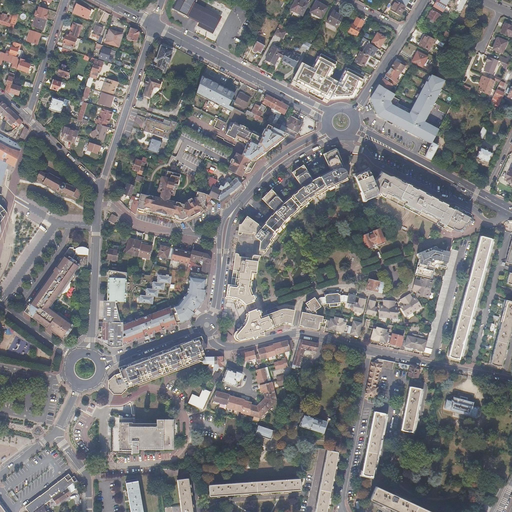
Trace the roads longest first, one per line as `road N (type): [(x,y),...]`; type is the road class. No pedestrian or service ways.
road 1 (residential): [(99,190),(154,26)]
road 2 (residential): [(342,511),(370,350)]
road 3 (unknown): [(353,436),(320,438),(309,455),(207,469)]
road 4 (residential): [(90,339),(99,190)]
road 5 (residential): [(229,347),(301,332),(370,350)]
road 6 (residential): [(370,350),(511,381)]
road 7 (primary): [(271,86),(154,26)]
road 8 (residential): [(65,0),(25,116)]
